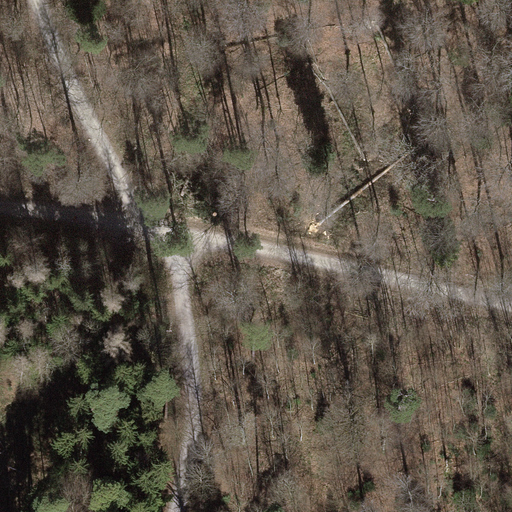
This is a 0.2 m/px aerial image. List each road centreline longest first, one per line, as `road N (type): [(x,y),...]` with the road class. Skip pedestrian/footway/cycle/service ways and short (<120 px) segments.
road 1 (track): [(511,303),(146,220),(0,206)]
road 2 (track): [(146,220),(183,313),(194,390),(176,511)]
road 3 (track): [(146,220),(97,137),(39,0)]
